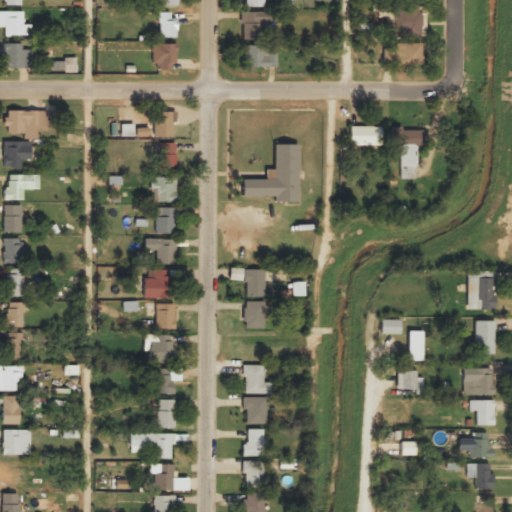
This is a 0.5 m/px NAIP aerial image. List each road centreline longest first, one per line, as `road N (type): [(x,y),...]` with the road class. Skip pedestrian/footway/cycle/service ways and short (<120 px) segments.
road 1 (residential): [(207,511),(213,0)]
road 2 (residential): [(455,89),(0,87)]
